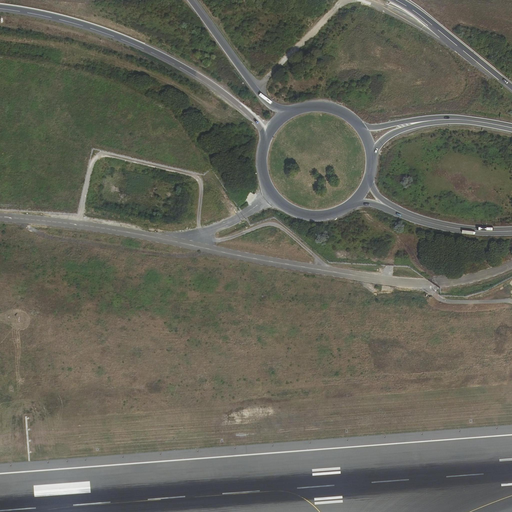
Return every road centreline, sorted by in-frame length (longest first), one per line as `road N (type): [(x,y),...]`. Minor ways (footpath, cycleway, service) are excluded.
road 1 (track): [(326,270),(268,223),(225,239),(203,236),(197,177),(104,154),(90,166),(78,224)]
road 2 (trunk): [(0,5),(91,25),(157,55),(223,93),(265,138)]
road 3 (trunk): [(290,113),(264,100),(191,0)]
road 4 (secondary): [(265,138),(260,168),(281,206),(313,218),(349,206)]
road 5 (motorway): [(398,0),(511,88)]
road 6 (track): [(255,89),(353,0)]
